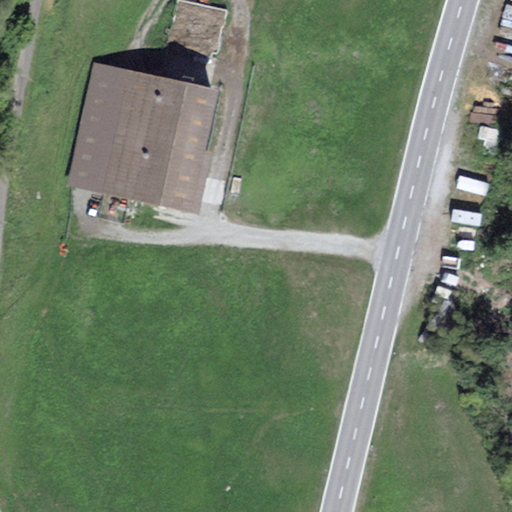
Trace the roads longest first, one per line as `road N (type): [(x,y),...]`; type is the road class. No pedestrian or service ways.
road 1 (tertiary): [(466,0),(337,511)]
road 2 (track): [(0,261),(33,0)]
